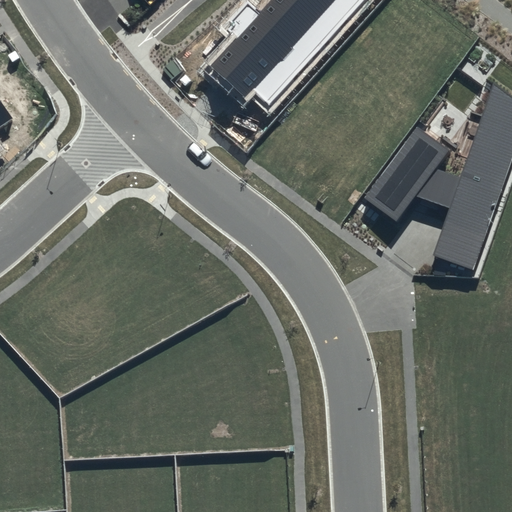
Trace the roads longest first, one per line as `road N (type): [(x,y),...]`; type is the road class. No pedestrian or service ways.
road 1 (residential): [(360,511),(349,369),(327,307),(294,258),(137,120)]
road 2 (residential): [(137,120),(0,244)]
road 3 (residential): [(137,120),(42,0)]
